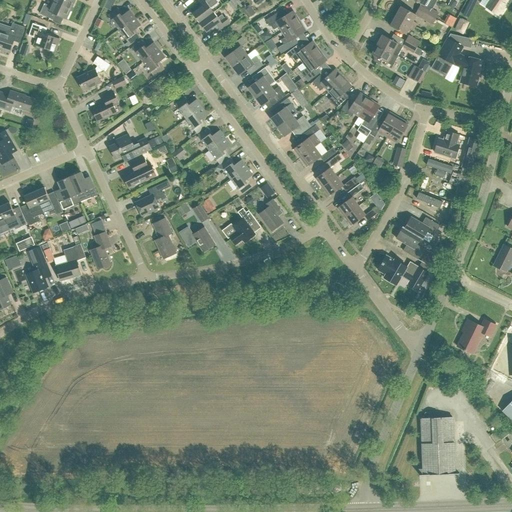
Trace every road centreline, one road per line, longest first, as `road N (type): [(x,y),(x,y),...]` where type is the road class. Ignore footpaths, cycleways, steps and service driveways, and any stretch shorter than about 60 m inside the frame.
road 1 (primary): [(361,510),(0,508)]
road 2 (residential): [(324,230),(209,62)]
road 3 (residential): [(195,73),(315,234)]
road 4 (residential): [(354,272),(407,180),(427,111)]
road 5 (residential): [(146,277),(240,262),(315,234)]
road 6 (unclassified): [(361,510),(376,449),(420,347)]
road 7 (unclassified): [(450,276),(500,126)]
road 8 (residential): [(0,334),(55,302),(146,277)]
road 9 (primary): [(361,510),(511,506)]
road 10 (residential): [(146,277),(85,149)]
